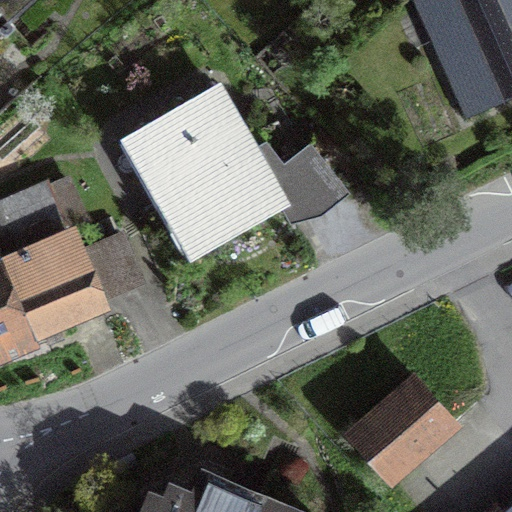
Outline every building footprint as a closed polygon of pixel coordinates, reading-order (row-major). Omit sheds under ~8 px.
[(0,0),(0,26),(29,0),(0,0)] [(511,0),(433,0),(447,29),(436,34),(472,112),(511,93),(511,0)] [(351,201),(317,152),(266,179),(217,89),(137,132),(200,246),(280,203),(290,221),(322,218),(351,201)] [(68,230),(0,259),(0,347),(101,303),(68,230)] [(414,381),(355,432),(391,473),(477,400),(450,371),(424,393),(414,381)] [(161,499),(148,494),(140,511),(291,511),(200,472),(190,495),(167,485),(161,499)]
